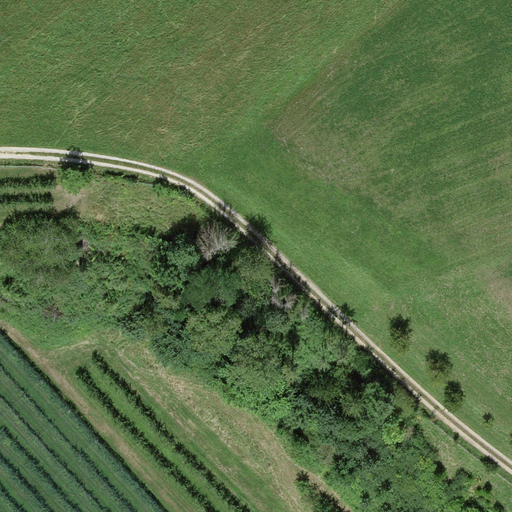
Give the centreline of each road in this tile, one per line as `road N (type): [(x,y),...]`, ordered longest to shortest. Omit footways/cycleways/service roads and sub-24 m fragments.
road 1 (track): [(0,155),(94,160),(179,185),(511,471)]
road 2 (track): [(179,185),(381,0)]
